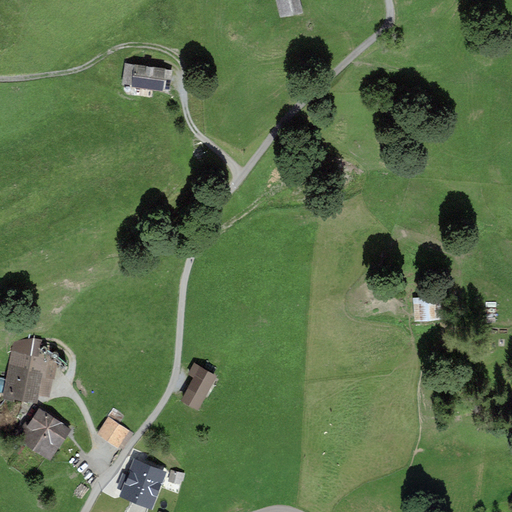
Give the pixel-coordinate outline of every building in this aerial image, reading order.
[(276,0),(279,11),(298,7),(296,0),(276,0)] [(167,85),(169,69),(126,62),(124,79),(167,85)] [(414,297),(416,314),(438,312),(436,295),(414,297)] [(47,381),(43,380),(48,355),(14,348),(6,395),(13,396),(14,391),(34,395),(35,387),(46,389),(47,381)] [(193,362),(188,370),(195,374),(183,396),(195,403),(212,373),(193,362)] [(25,420),(18,431),(51,453),(68,427),(39,407),(28,422),(25,420)] [(108,416),(98,430),(116,443),(126,429),(108,416)] [(150,499),(161,471),(135,460),(123,488),(150,499)] [(178,478),(179,475),(181,476),(182,472),(171,469),(169,476),(178,478)]
